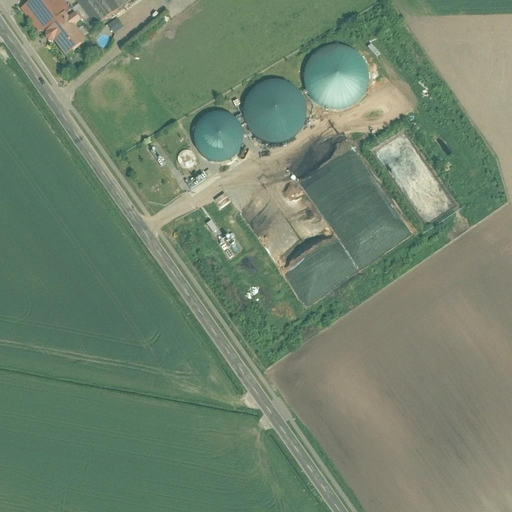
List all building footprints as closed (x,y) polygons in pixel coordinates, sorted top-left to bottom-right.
[(80,23),(62,0),(28,0),(31,3),(21,11),(39,35),(48,36),(67,59),(86,44),(73,28),(80,23)] [(77,0),(74,2),(94,28),(130,0),(77,0)] [(107,26),(113,35),(123,28),(117,19),(107,26)] [(362,98),(367,86),(366,72),(360,60),(348,52),(335,50),(321,54),(311,63),(306,76),(307,90),(314,102),(325,110),(339,112),(352,108),(362,98)] [(301,131),(306,118),(305,105),(298,93),(287,85),(273,83),(260,87),(250,96),(245,109),(246,123),(253,135),(264,142),(278,144),(291,140),(301,131)] [(237,153),(241,143),(240,133),(235,124),(227,119),(217,117),(207,120),(199,127),(195,136),(196,147),(201,156),(210,161),(220,163),(230,160),(237,153)] [(178,156),(185,169),(196,163),(189,150),(178,156)] [(225,194),(214,201),(220,209),(231,202),(225,194)]
